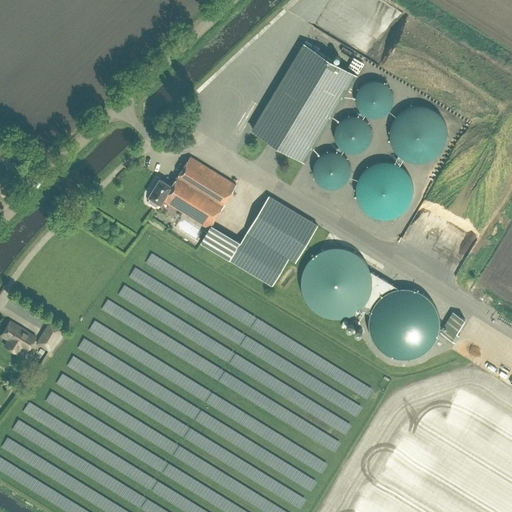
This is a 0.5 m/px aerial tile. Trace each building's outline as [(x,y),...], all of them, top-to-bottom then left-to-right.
[(306,162),(358,75),(304,43),(252,130),(306,162)] [(348,67),(357,71),(360,63),(352,59),(348,67)] [(369,118),(376,119),(383,117),(388,114),(392,108),(394,102),(394,95),(391,89),(387,84),(381,81),(374,80),(368,82),(362,85),(358,91),(356,97),(356,104),(359,110),(363,115),(369,118)] [(448,128),(443,117),(434,109),(423,106),(411,107),(400,112),(393,122),(390,134),(393,145),(400,155),(410,161),(422,163),(433,159),(442,151),(447,140),(448,128)] [(360,116),(351,116),(343,119),(338,125),(335,133),(336,141),(341,148),(349,153),(357,153),(365,150),(371,144),(373,136),(372,127),(367,120),(360,116)] [(349,180),(352,172),(351,165),(348,158),(342,153),(335,151),(327,151),(321,155),(316,160),(313,168),(314,175),(317,182),(323,187),(330,189),(338,189),(344,185),(349,180)] [(490,216),(511,175),(511,151),(451,152),(436,180),(436,191),(429,191),(424,200),(421,205),(429,205),(427,209),(427,211),(435,211),(435,217),(446,217),(443,222),(440,222),(440,237),(445,239),(445,242),(453,246),(455,243),(469,244),(480,224),(480,222),(483,216),(490,216)] [(213,224),(237,185),(191,157),(173,186),(160,178),(149,196),(150,197),(149,202),(157,207),(162,204),(164,200),(210,228),(201,242),(272,286),(289,258),(296,262),(307,244),(318,226),(270,195),(241,242),(213,224)] [(412,180),(407,171),(398,164),(388,161),(378,162),(368,167),(361,174),(357,184),(357,195),(360,205),(367,213),(377,218),(388,219),(398,216),(406,210),(412,201),(414,190),(412,180)] [(157,213),(153,221),(164,227),(169,219),(157,213)] [(333,318),(344,318),(354,314),(363,307),(370,298),(373,287),(372,276),(369,266),(362,257),(353,251),(342,248),(331,248),(320,252),(315,255),(311,258),(305,268),(302,278),(302,289),(306,300),(313,309),(322,315),(333,318)] [(385,291),(377,297),(371,305),(368,315),(367,325),(370,335),(375,344),(382,351),(391,355),(401,357),(411,356),(421,352),(429,346),(435,338),(438,328),(438,318),(436,308),(431,299),(423,292),(414,288),(404,286),(394,287),(385,291)] [(51,320),(43,333),(37,343),(49,351),(63,328),(51,320)] [(26,351),(35,336),(10,321),(1,336),(9,340),(5,346),(16,352),(19,347),(26,351)]
